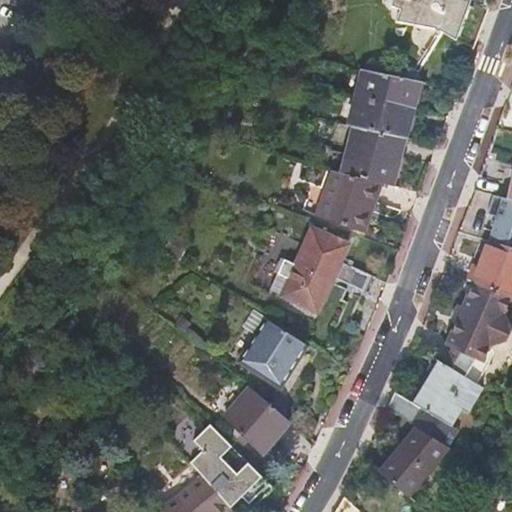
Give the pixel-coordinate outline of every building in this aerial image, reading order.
[(475,39),(486,10),(463,5),(436,1),(435,0),(389,0),(389,4),(380,57),(414,71),(430,22),(436,34),(442,27),(475,39)] [(361,68),(353,97),(411,109),(418,82),(361,68)] [(353,97),(345,126),(347,126),(401,138),(403,138),(411,109),(353,97)] [(347,126),(341,148),(396,160),(396,158),(401,138),(347,126)] [(199,141),(189,135),(181,149),(191,155),(199,141)] [(341,148),(334,172),(389,186),(396,160),(341,148)] [(396,158),(396,160),(389,186),(395,188),(403,159),(396,158)] [(372,203),(379,184),(334,172),(325,170),(308,213),(360,233),(360,231),(355,230),(366,200),(372,203)] [(511,202),(505,200),(491,198),(486,214),(495,217),(491,232),(488,241),(511,248),(511,202)] [(360,231),(372,203),(366,200),(355,230),(360,231)] [(185,239),(174,232),(167,244),(178,250),(185,239)] [(286,284),(279,300),(309,314),(320,290),(325,292),(329,282),(360,296),(367,279),(337,266),(344,248),(308,233),(292,269),(280,264),(274,279),(286,284)] [(511,248),(488,241),(487,241),(479,260),(476,267),(471,265),(466,280),(472,282),(509,299),(511,300),(511,248)] [(274,279),(267,295),(279,300),(286,284),(274,279)] [(451,351),(443,364),(475,384),(487,364),(480,360),(488,348),(504,342),(506,338),(510,329),(503,313),(509,299),(472,282),(461,307),(456,306),(455,309),(451,319),(455,321),(462,324),(459,330),(450,333),(444,347),(451,351)] [(325,292),(320,290),(309,314),(314,316),(325,292)] [(455,321),(450,333),(459,330),(462,324),(455,321)] [(296,338),(272,323),(244,358),(279,386),(297,364),(309,348),(296,338)] [(480,360),(487,364),(494,352),(488,348),(480,360)] [(394,388),(387,404),(417,428),(426,435),(439,443),(445,448),(453,437),(451,427),(449,426),(460,410),(466,414),(482,388),(475,384),(443,364),(436,359),(410,401),(394,388)] [(287,421),(247,385),(223,417),(262,454),(287,421)] [(287,421),(309,439),(317,421),(299,406),(287,421)] [(193,441),(198,447),(210,426),(209,425),(193,441)] [(202,451),(190,463),(202,476),(227,506),(239,495),(245,503),(267,484),(210,426),(198,447),(202,451)] [(426,435),(417,428),(378,472),(406,495),(445,448),(439,443),(426,435)] [(179,496),(163,509),(164,511),(225,511),(229,508),(227,506),(202,476),(179,496)] [(358,511),(342,497),(333,511),(358,511)]
